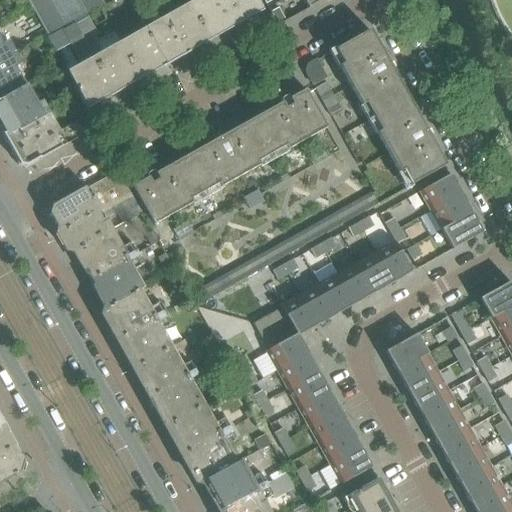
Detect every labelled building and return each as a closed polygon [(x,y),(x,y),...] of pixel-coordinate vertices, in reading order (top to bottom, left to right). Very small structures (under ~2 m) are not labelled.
[(25,0),(11,0),(17,10),(28,5),(25,0)] [(26,0),(40,24),(46,35),(48,38),(103,6),(101,3),(99,0),(26,0)] [(183,57),(234,28),(218,0),(196,0),(162,19),(183,57)] [(260,13),(253,0),(218,0),(234,28),(260,13)] [(301,0),(307,11),(326,0),(301,0)] [(183,57),(162,19),(160,16),(164,14),(159,5),(134,18),(138,25),(142,23),(144,26),(117,41),(139,81),(183,57)] [(285,23),(278,9),(270,14),(278,27),(285,23)] [(139,81),(117,41),(99,51),(92,40),(98,36),(87,19),(75,26),(48,40),(54,50),(74,39),(79,47),(85,44),(91,56),(65,70),(87,110),(139,81)] [(407,99),(391,70),(369,31),(334,51),(342,65),(338,67),(350,87),(361,107),(364,105),(372,119),(407,99)] [(22,64),(8,41),(2,44),(0,39),(0,101),(26,87),(15,68),(22,64)] [(341,112),(333,97),(325,84),(314,90),(330,118),(341,112)] [(60,133),(43,101),(36,105),(26,87),(0,101),(0,129),(3,134),(0,136),(6,146),(7,146),(11,154),(18,167),(25,169),(89,133),(92,130),(94,127),(94,123),(93,120),(90,115),(60,133)] [(326,129),(307,95),(305,91),(252,120),(271,155),(285,148),(286,151),(326,129)] [(445,167),(428,137),(407,99),(372,119),(379,132),(376,134),(398,174),(402,172),(410,187),(445,167)] [(271,155),(252,120),(185,158),(204,193),(218,185),(220,189),(260,166),(258,163),(271,155)] [(326,159),(324,155),(320,148),(313,152),(319,163),(326,159)] [(319,163),(313,152),(306,156),(312,167),(319,163)] [(204,193),(185,158),(131,188),(153,226),(159,223),(192,204),(190,201),(204,193)] [(142,215),(128,190),(121,178),(118,172),(52,209),(51,215),(58,227),(56,234),(66,252),(72,253),(73,254),(112,232),(125,225),(128,231),(146,221),(142,215)] [(461,196),(450,176),(418,193),(430,213),(461,196)] [(263,202),(260,197),(257,191),(249,195),(254,207),(263,202)] [(370,194),(363,198),(370,209),(377,205),(370,194)] [(254,207),(249,195),(242,199),(249,210),(254,207)] [(471,214),(461,196),(430,213),(440,231),(471,214)] [(363,198),(356,202),(363,213),(370,209),(363,198)] [(356,202),(349,205),(356,217),(363,213),(356,202)] [(349,205),(342,209),(349,221),(356,217),(349,205)] [(342,209),(335,213),(342,225),(349,221),(342,209)] [(335,213),(328,217),(335,229),(342,225),(335,213)] [(482,234),(471,214),(440,231),(451,251),(482,234)] [(407,225),(401,215),(392,220),(398,230),(407,225)] [(328,217),(321,221),(328,233),(335,229),(328,217)] [(373,227),(368,218),(357,224),(362,233),(373,227)] [(321,221),(314,225),(321,237),(328,233),(321,221)] [(193,234),(190,230),(186,223),(180,227),(186,238),(193,234)] [(362,233),(357,224),(347,230),(352,239),(362,233)] [(314,225),(307,229),(314,241),(321,237),(314,225)] [(413,236),(407,225),(398,230),(404,241),(413,236)] [(186,238),(180,227),(172,231),(178,242),(186,238)] [(307,229),(300,233),(307,245),(314,241),(307,229)] [(144,266),(138,255),(132,244),(122,250),(112,232),(73,254),(80,266),(84,274),(85,274),(89,281),(94,288),(93,288),(93,289),(97,297),(103,308),(140,289),(143,287),(135,271),(144,266)] [(300,233),(293,237),(300,249),(307,245),(300,233)] [(293,237),(286,241),(293,253),(300,249),(293,237)] [(335,248),(330,239),(320,245),(324,254),(335,248)] [(286,241),(279,245),(285,257),(293,253),(286,241)] [(411,274),(394,243),(374,254),(391,285),(411,274)] [(279,245),(272,249),(278,261),(285,257),(279,245)] [(324,254),(320,245),(309,251),(314,260),(324,254)] [(420,257),(414,246),(405,251),(411,261),(420,257)] [(272,249),(265,253),(271,265),(278,261),(272,249)] [(265,253),(257,257),(264,269),(271,265),(265,253)] [(391,285),(374,254),(355,264),(373,295),(391,285)] [(172,270),(164,256),(157,260),(165,275),(172,270)] [(257,257),(250,261),(257,273),(264,269),(257,257)] [(250,261),(243,265),(250,277),(257,273),(250,261)] [(297,269),(292,261),(282,266),(287,275),(297,269)] [(373,295),(355,264),(336,275),(354,306),(373,295)] [(243,265),(236,269),(243,281),(250,277),(243,265)] [(287,275),(282,266),(271,272),(276,281),(287,275)] [(236,269),(229,273),(236,285),(243,281),(236,269)] [(229,273),(222,277),(229,289),(236,285),(229,273)] [(354,306),(336,275),(317,286),(335,316),(354,306)] [(222,277),(215,280),(222,293),(229,289),(222,277)] [(215,280),(208,284),(215,296),(222,293),(215,280)] [(511,307),(511,286),(510,283),(479,300),(490,320),(511,307)] [(208,284),(201,288),(208,300),(215,296),(208,284)] [(335,316),(317,286),(298,296),(316,327),(335,316)] [(171,326),(164,313),(156,298),(148,302),(140,289),(103,308),(104,310),(102,316),(108,325),(107,325),(112,333),(111,334),(132,370),(176,345),(166,329),(171,326)] [(316,327),(298,296),(279,307),(280,309),(267,317),(282,344),(296,336),(297,338),(316,327)] [(511,332),(511,307),(490,320),(500,339),(511,332)] [(307,355),(297,338),(296,336),(282,344),(267,317),(252,325),(267,352),(265,353),(276,372),(307,355)] [(469,331),(463,321),(455,326),(461,336),(469,331)] [(455,339),(450,328),(441,333),(447,344),(455,339)] [(475,342),(469,331),(461,336),(466,346),(475,342)] [(511,356),(511,332),(500,339),(511,358),(511,356)] [(426,355),(415,335),(384,353),(395,373),(426,355)] [(198,373),(203,370),(205,376),(214,371),(211,366),(212,365),(209,361),(196,369),(192,362),(187,364),(176,345),(132,370),(164,429),(209,403),(200,386),(205,383),(198,373)] [(220,354),(218,350),(216,346),(210,349),(216,357),(220,354)] [(466,358),(460,347),(451,352),(457,363),(466,358)] [(317,374),(307,355),(276,372),(286,391),(317,374)] [(437,374),(426,355),(395,373),(406,392),(437,374)] [(472,368),(466,358),(457,363),(463,373),(472,368)] [(490,369),(485,358),(476,363),(482,374),(490,369)] [(496,379),(490,369),(482,374),(488,384),(496,379)] [(256,383),(250,373),(241,378),(247,388),(256,383)] [(328,392),(317,374),(286,391),(297,410),(328,392)] [(448,393),(437,374),(406,392),(417,410),(448,393)] [(487,395),(481,385),(472,390),(478,400),(487,395)] [(267,402),(261,392),(252,397),(258,407),(267,402)] [(339,411),(335,405),(328,392),(297,410),(308,429),(339,411)] [(458,412),(448,393),(417,410),(427,429),(458,412)] [(493,406),(487,395),(478,400),(484,411),(493,406)] [(511,407),(506,396),(497,401),(503,411),(511,407)] [(272,413),(267,402),(258,407),(264,418),(272,413)] [(236,440),(230,430),(224,418),(219,421),(209,403),(164,429),(185,465),(190,473),(195,482),(201,484),(242,461),(231,443),(236,440)] [(511,419),(511,407),(503,411),(509,422),(511,419)] [(255,416),(252,410),(244,415),(247,421),(255,416)] [(349,430),(339,411),(308,429),(318,447),(349,430)] [(469,431),(458,412),(427,429),(438,448),(469,431)] [(508,433),(502,423),(493,427),(499,438),(508,433)] [(0,455),(15,447),(2,426),(0,427),(0,455)] [(288,440),(282,429),(273,434),(279,445),(288,440)] [(360,449),(349,430),(318,447),(329,466),(360,449)] [(479,449),(469,431),(438,448),(448,467),(479,449)] [(511,444),(511,440),(508,433),(499,438),(505,448),(511,444)] [(271,445),(266,435),(254,442),(259,451),(271,445)] [(294,450),(288,440),(279,445),(285,455),(294,450)] [(0,484),(20,473),(23,463),(20,456),(15,447),(0,455),(0,484)] [(371,469),(360,449),(329,466),(340,486),(371,469)] [(490,468),(479,449),(448,467),(459,486),(490,468)] [(274,511),(267,499),(273,495),(275,501),(287,494),(291,502),(301,496),(285,468),(269,477),(272,482),(267,485),(260,473),(255,476),(249,467),(263,459),(259,451),(245,459),(242,461),(201,484),(209,497),(209,496),(213,504),(214,504),(217,509),(218,511),(274,511)] [(309,478),(303,467),(294,472),(300,482),(309,478)] [(500,487),(490,468),(459,486),(469,505),(500,487)] [(315,488),(309,478),(300,482),(306,493),(315,488)] [(395,511),(389,500),(377,480),(343,499),(350,511),(395,511)] [(500,511),(511,506),(500,487),(469,505),(473,511),(500,511)]
